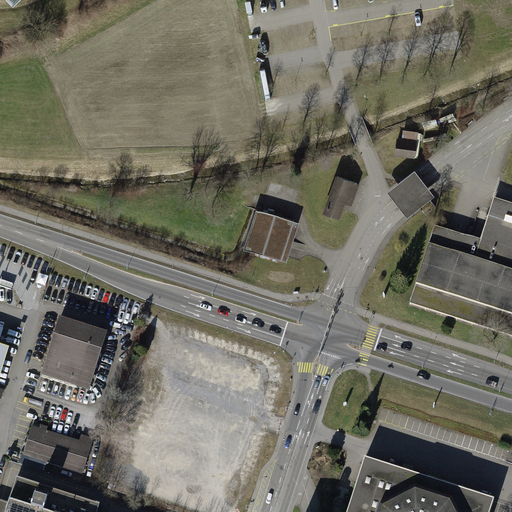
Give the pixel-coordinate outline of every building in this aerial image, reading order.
[(416,140),(396,138),(395,156),(414,158),(416,140)] [(414,169),(386,191),(396,205),(406,217),(419,207),(429,198),(434,195),(424,183),(414,169)] [(359,184),(336,176),(323,212),(338,218),(344,202),(352,204),(359,184)] [(436,206),(429,198),(419,207),(425,215),(436,206)] [(434,229),(409,306),(511,339),(511,207),(492,201),(479,243),(434,229)] [(297,223),(255,209),(243,249),(284,262),(297,223)] [(106,335),(58,319),(39,378),(87,393),(106,335)] [(78,442),(31,426),(21,457),(83,478),(96,439),(80,434),(78,442)] [(488,511),(494,497),(364,457),(346,511),(488,511)] [(97,511),(101,504),(18,478),(6,511),(97,511)]
